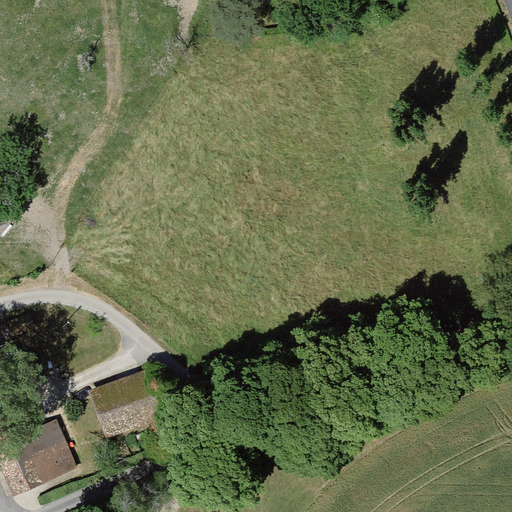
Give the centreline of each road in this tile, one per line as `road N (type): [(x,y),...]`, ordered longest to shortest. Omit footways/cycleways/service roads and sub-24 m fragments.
road 1 (track): [(178,511),(254,411),(511,311)]
road 2 (track): [(0,308),(67,301),(102,316),(237,434)]
